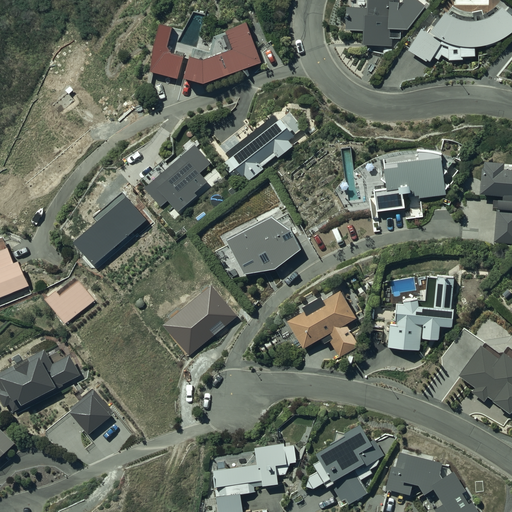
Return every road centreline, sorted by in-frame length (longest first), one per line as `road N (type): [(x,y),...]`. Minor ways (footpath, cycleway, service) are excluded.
road 1 (residential): [(511,463),(416,410),(352,390),(284,384),(228,401)]
road 2 (residential): [(511,105),(456,98),(385,106),(350,96),(314,53),(309,0)]
